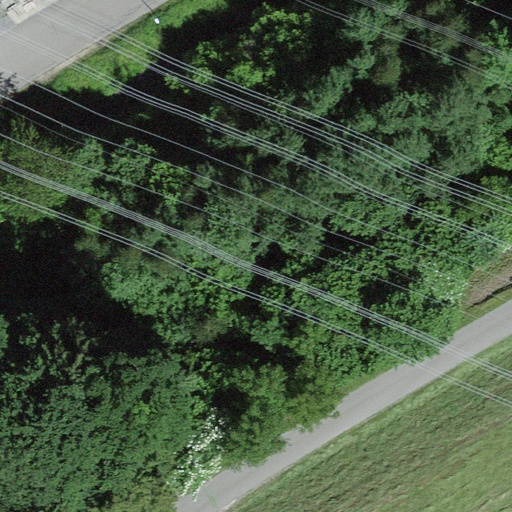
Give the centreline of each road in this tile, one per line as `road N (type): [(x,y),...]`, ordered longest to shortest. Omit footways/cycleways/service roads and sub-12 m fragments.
road 1 (residential): [(511,302),(424,349),(228,511)]
road 2 (unclassified): [(0,84),(123,0)]
